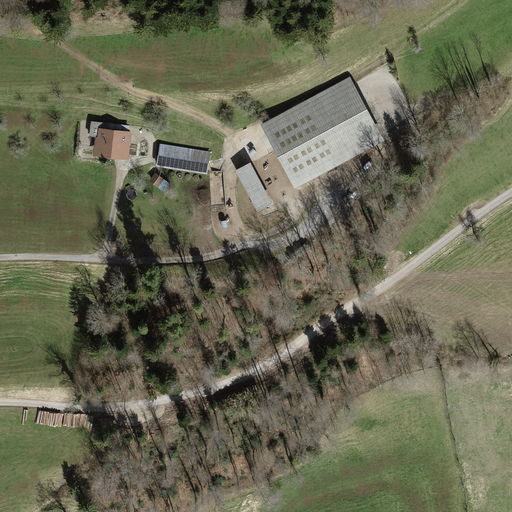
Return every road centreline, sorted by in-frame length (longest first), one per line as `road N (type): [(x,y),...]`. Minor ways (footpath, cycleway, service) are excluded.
road 1 (unclassified): [(511,193),(268,363),(209,389),(117,408),(0,403)]
road 2 (track): [(0,258),(205,256),(264,242),(296,226),(323,198)]
